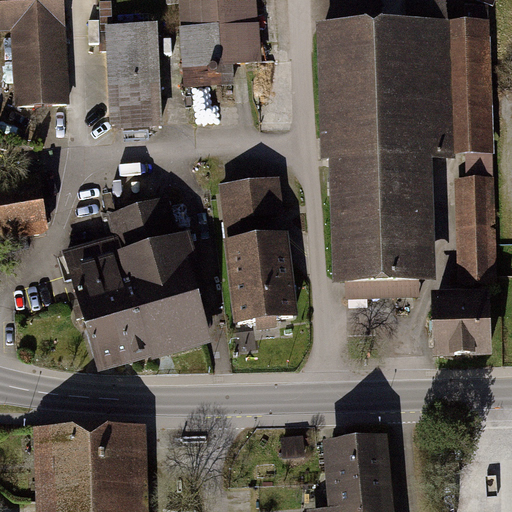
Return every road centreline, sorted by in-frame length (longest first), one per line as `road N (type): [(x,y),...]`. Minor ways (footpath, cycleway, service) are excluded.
road 1 (tertiary): [(511,393),(237,400),(85,397),(0,383)]
road 2 (track): [(301,0),(328,399)]
